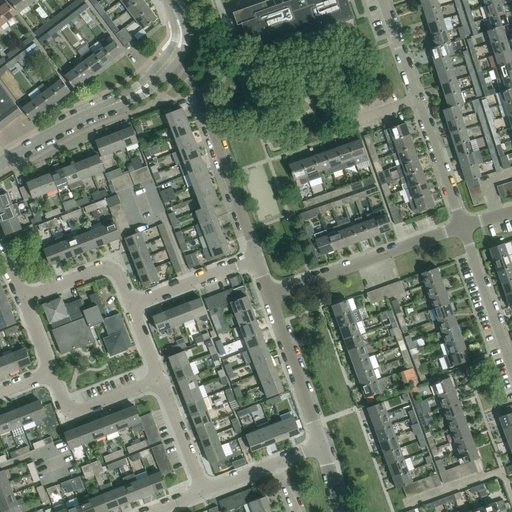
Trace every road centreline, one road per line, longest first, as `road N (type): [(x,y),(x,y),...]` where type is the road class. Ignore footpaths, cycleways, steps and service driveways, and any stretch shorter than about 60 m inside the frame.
road 1 (residential): [(256,257),(197,89),(168,61)]
road 2 (residential): [(269,294),(462,227)]
road 3 (tertiary): [(0,163),(135,93),(168,61)]
road 4 (residential): [(321,447),(269,294)]
road 5 (residential): [(511,364),(462,227)]
road 6 (residential): [(130,307),(116,275),(104,268),(22,299)]
road 7 (residential): [(462,227),(416,99)]
road 8 (residential): [(130,307),(256,257)]
road 9 (residential): [(158,380),(72,411),(51,373)]
road 10 (residential): [(511,499),(501,470),(408,503)]
road 11 (residential): [(202,494),(158,380)]
